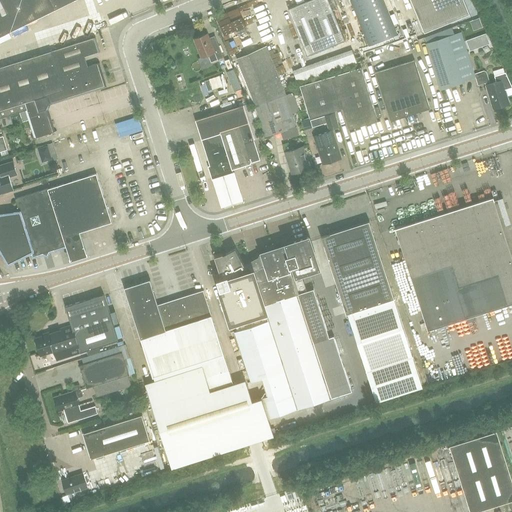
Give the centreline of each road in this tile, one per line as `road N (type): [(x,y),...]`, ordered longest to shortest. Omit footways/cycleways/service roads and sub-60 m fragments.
road 1 (tertiary): [(191,236),(511,133)]
road 2 (unclassified): [(191,236),(134,41),(139,30),(213,0)]
road 3 (tertiary): [(9,294),(191,236)]
road 4 (unclassified): [(44,432),(9,294)]
